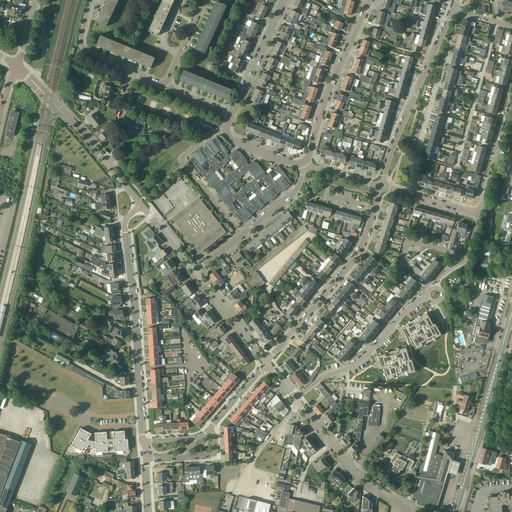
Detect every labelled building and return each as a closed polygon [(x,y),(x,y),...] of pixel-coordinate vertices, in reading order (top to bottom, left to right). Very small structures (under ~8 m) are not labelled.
[(16,0),(15,7),(14,16),(17,16),(18,14),(21,14),(22,7),(19,6),(19,3),(23,4),(23,0),(16,0)] [(114,9),(118,0),(105,0),(104,5),(114,9)] [(170,9),(173,2),(168,0),(162,0),(156,14),(165,19),(169,12),(171,10),(170,9)] [(262,1),(260,0),(255,0),(255,1),(258,3),(256,9),(265,13),(268,7),(266,6),(267,3),(262,1)] [(309,9),(305,8),(308,3),(301,0),(296,0),(294,5),(301,8),(299,11),(301,12),(307,14),(309,9)] [(342,0),(341,5),(342,6),(352,8),(354,2),(348,0),(347,0),(345,0),(342,0)] [(389,8),(392,10),(392,9),(394,3),(384,0),(382,7),(389,9),(389,8)] [(477,0),(475,0),(467,0),(466,5),(475,7),(474,10),(485,13),(486,7),(483,7),(482,8),(476,6),(478,1),(477,0)] [(508,0),(498,1),(498,9),(502,9),(502,11),(505,11),(505,12),(509,12),(509,2),(508,0)] [(212,11),(209,17),(219,22),(226,6),(216,2),(213,8),(211,8),(211,9),(211,11),(212,11)] [(427,11),(433,13),(435,6),(429,4),(427,9),(427,11)] [(106,27),(114,9),(104,5),(100,12),(99,12),(98,14),(99,15),(96,22),(106,27)] [(342,6),(340,12),(344,13),(343,13),(350,15),(352,8),(342,6)] [(265,14),(265,13),(256,9),(255,8),(252,15),(246,12),(245,15),(251,18),(254,19),(255,16),(263,19),(265,14)] [(289,16),(296,19),(299,14),(292,10),(289,16)] [(389,21),(391,15),(391,14),(385,13),(379,11),(377,17),(388,20),(389,21)] [(433,13),(427,11),(425,18),(432,20),(433,13)] [(246,26),(247,27),(249,28),(250,28),(257,31),(260,25),(252,22),(254,19),(251,18),(245,15),(238,12),(237,15),(248,20),(246,26)] [(162,26),(165,19),(156,14),(148,31),(158,36),(161,29),(162,29),(163,26),(162,26)] [(294,25),(296,19),(289,16),(286,22),(294,25)] [(205,26),(202,33),(212,37),(219,22),(209,17),(206,24),(206,23),(204,24),(204,25),(204,26),(205,26)] [(382,25),(386,26),(388,20),(377,17),(375,24),(382,26),(382,25)] [(432,20),(425,18),(424,22),(416,20),(415,23),(420,24),(423,25),(430,27),(431,22),(432,20)] [(331,23),(334,24),(333,27),(341,30),(343,23),(336,21),(333,19),(331,23)] [(470,29),(473,30),(477,31),(478,28),(470,26),(472,22),(464,20),(462,27),(470,29)] [(430,27),(423,25),(421,32),(428,34),(429,29),(430,27)] [(247,27),(246,26),(245,26),(242,32),(237,30),(236,33),(246,37),(247,34),(254,37),(257,32),(257,31),(250,28),(249,28),(247,27)] [(303,32),(300,30),(294,28),(293,30),(292,29),(284,26),(282,32),(293,37),(295,31),(302,34),(303,32)] [(468,36),(470,29),(462,27),(460,34),(468,36)] [(402,34),(396,32),(385,29),(384,31),(374,28),(372,35),(373,35),(373,38),(378,39),(380,33),(386,35),(387,32),(401,36),(402,34)] [(498,28),(495,37),(501,39),(504,30),(498,28)] [(236,33),(235,32),(234,34),(233,35),(241,38),(238,44),(249,49),(252,43),(244,40),(246,37),(236,33)] [(291,40),(293,37),(282,32),(279,37),(287,41),(287,40),(288,41),(287,44),(293,46),(296,48),(297,45),(296,44),(297,43),(291,40)] [(330,39),(337,41),(339,35),(332,32),(330,39)] [(428,34),(421,32),(420,36),(412,33),(411,36),(416,38),(426,40),(427,35),(428,34)] [(198,42),(195,49),(205,53),(212,37),(202,33),(199,39),(197,40),(197,41),(197,42),(198,42)] [(471,37),(468,36),(460,34),(458,41),(466,44),(469,45),(473,46),(474,43),(470,42),(471,37)] [(100,35),(96,46),(104,49),(103,50),(106,51),(106,50),(114,53),(118,43),(100,35)] [(425,43),(426,40),(416,38),(411,36),(410,39),(415,41),(412,51),(418,53),(420,46),(424,47),(425,43)] [(337,41),(330,39),(328,38),(326,45),(317,41),(316,44),(325,48),(326,45),(328,45),(327,46),(334,48),(337,41)] [(363,40),(361,47),(369,50),(372,43),(377,45),(376,48),(379,49),(380,47),(381,48),(382,45),(381,44),(381,43),(373,40),(372,43),(370,43),(370,42),(363,40)] [(463,51),(466,44),(458,41),(456,49),(463,51)] [(277,42),(275,47),(282,51),(285,45),(277,42)] [(137,50),(118,43),(114,53),(122,56),(121,58),(124,59),(125,57),(132,61),(137,50)] [(248,50),(249,49),(238,44),(235,50),(236,50),(236,51),(230,48),(228,51),(242,57),(243,54),(246,55),(248,50)] [(324,50),(325,48),(316,44),(315,44),(314,48),(322,51),(320,56),(323,57),(330,60),(333,53),(326,50),(326,51),(324,50)] [(511,48),(507,47),(503,46),(501,52),(511,55),(511,48)] [(282,51),(275,47),(272,53),(279,56),(282,51)] [(358,53),(367,56),(368,56),(370,50),(369,50),(361,47),(358,53)] [(461,58),(463,51),(456,49),(454,56),(461,58)] [(155,58),(137,50),(132,61),(140,64),(139,65),(142,66),(143,65),(151,68),(155,58)] [(242,57),(228,51),(227,53),(233,56),(233,57),(233,56),(230,62),(233,64),(241,67),(244,61),(240,60),(242,57)] [(330,60),(323,57),(320,56),(318,62),(317,63),(321,64),(328,66),(330,60)] [(396,60),(404,63),(411,64),(413,58),(406,56),(405,60),(397,57),(396,60)] [(459,65),(461,58),(454,56),(452,63),(459,65)] [(295,66),(280,59),(279,62),(277,61),(270,57),(268,63),(279,68),(281,63),(288,66),(294,68),(295,66)] [(280,59),(295,66),(296,63),(281,57),(280,59)] [(511,66),(511,59),(506,58),(502,57),(500,63),(504,64),(511,66),(511,67),(511,66)] [(374,62),(366,59),(365,62),(363,61),(357,58),(354,65),(364,69),(366,64),(373,66),(374,62)] [(409,71),(411,64),(404,63),(396,60),(396,64),(404,66),(402,69),(409,71)] [(278,70),(279,68),(268,63),(265,69),(272,72),(273,70),(275,71),(277,70),(277,69),(278,70)] [(317,65),(311,63),(310,66),(313,67),(311,73),(322,77),(324,70),(317,68),(316,68),(317,65)] [(240,68),(241,67),(233,64),(231,70),(238,73),(240,68)] [(511,66),(504,64),(502,71),(510,73),(511,67),(511,66)] [(362,75),(364,69),(354,65),(352,72),(360,75),(359,77),(369,81),(370,78),(362,75)] [(450,68),(448,75),(460,78),(464,79),(465,76),(461,75),(462,71),(458,70),(450,68)] [(409,71),(402,69),(399,69),(398,72),(393,71),(393,72),(392,74),(397,75),(401,76),(407,78),(409,71)] [(183,70),(181,77),(179,80),(186,83),(186,85),(187,85),(188,85),(189,84),(195,86),(199,77),(183,70)] [(509,79),(510,73),(502,71),(499,70),(498,76),(509,79)] [(263,73),(260,79),(268,82),(270,76),(263,73)] [(320,84),(322,77),(311,73),(309,79),(305,78),(304,81),(310,83),(311,80),(313,81),(313,82),(320,84)] [(454,84),(458,85),(460,78),(448,75),(446,82),(454,84)] [(343,82),(353,86),(354,86),(355,82),(356,79),(346,76),(343,82)] [(407,78),(401,76),(400,80),(399,83),(405,85),(407,78)] [(509,79),(498,76),(496,82),(507,85),(508,79),(509,79)] [(204,90),(211,93),(215,83),(199,77),(195,86),(202,89),(201,90),(202,91),(203,92),(204,91),(204,90)] [(275,85),(268,82),(260,79),(258,84),(265,88),(265,87),(267,88),(266,90),(271,93),(276,95),(277,92),(272,90),(275,85)] [(310,83),(304,81),(303,84),(304,85),(302,91),(305,92),(316,95),(318,89),(311,86),(311,87),(309,86),(310,83)] [(351,91),(353,86),(343,82),(341,89),(350,92),(349,95),(360,99),(361,96),(352,92),(353,91),(351,91)] [(405,85),(399,83),(396,82),(395,86),(390,85),(389,88),(403,92),(405,85)] [(444,89),(452,91),(454,84),(446,82),(444,89)] [(227,100),(229,96),(231,90),(215,83),(211,93),(218,96),(217,96),(218,98),(219,98),(220,98),(220,97),(227,100)] [(111,107),(112,104),(114,96),(112,96),(114,87),(106,86),(104,97),(107,97),(105,106),(111,107)] [(491,93),(502,96),(502,95),(504,89),(493,86),(491,93)] [(401,99),(403,92),(389,88),(388,90),(388,92),(396,94),(395,97),(401,99)] [(266,94),(270,96),(274,98),(276,95),(271,93),(266,90),(265,93),(256,89),(253,94),(264,99),(266,94)] [(452,91),(444,89),(442,96),(450,99),(452,91)] [(313,102),(316,95),(305,92),(304,96),(302,95),(301,97),(294,95),(293,98),(304,101),(305,99),(307,99),(306,100),(313,102)] [(502,96),(491,93),(490,99),(492,100),(500,102),(502,96)] [(264,99),(253,94),(251,100),(258,103),(260,104),(259,106),(269,110),(270,106),(266,104),(267,101),(264,99)] [(361,99),(360,99),(349,95),(348,97),(339,94),(337,101),(344,103),(347,104),(347,105),(349,98),(353,99),(360,102),(361,99)] [(440,104),(448,106),(449,103),(450,99),(442,96),(440,104)] [(298,110),(309,114),(312,107),(303,104),(304,101),(293,98),(292,102),(300,105),(298,110)] [(387,100),(385,107),(392,109),(394,102),(387,100)] [(500,102),(492,100),(490,106),(499,108),(498,108),(500,102)] [(335,107),(343,110),(344,111),(347,104),(344,103),(337,101),(335,107)] [(446,113),(447,109),(448,106),(440,104),(438,111),(446,113)] [(499,108),(490,106),(487,105),(486,111),(497,114),(498,108),(499,108)] [(392,109),(385,107),(385,110),(384,114),(390,116),(392,109)] [(282,114),(287,116),(297,120),(298,117),(300,117),(300,118),(307,120),(309,114),(298,110),(297,109),(296,113),(290,111),(290,112),(280,109),(278,113),(282,114)] [(13,137),(19,113),(12,111),(6,135),(13,137)] [(99,117),(95,112),(87,119),(90,123),(91,123),(95,127),(102,122),(98,117),(99,117)] [(340,123),(342,116),(333,113),(330,119),(337,122),(340,123)] [(390,116),(384,114),(380,113),(379,117),(375,115),(374,118),(388,122),(390,116)] [(437,116),(435,123),(443,125),(446,126),(450,127),(456,128),(457,125),(451,123),(451,124),(447,123),(448,119),(437,116)] [(484,122),(496,125),(497,119),(485,116),(484,122)] [(254,122),(249,120),(246,130),(252,133),(254,127),(255,125),(256,123),(257,123),(258,119),(255,118),(254,122)] [(388,122),(374,118),(373,118),(372,121),(377,123),(376,126),(380,127),(386,129),(388,122)] [(132,124),(129,123),(128,130),(138,132),(138,131),(144,132),(145,127),(142,127),(143,122),(146,123),(146,122),(140,121),(140,120),(133,119),(132,124)] [(340,123),(337,122),(330,119),(328,126),(335,128),(339,130),(341,123),(340,123)] [(496,125),(484,122),(482,128),(483,129),(494,132),(495,126),(496,126),(496,125)] [(441,132),(442,128),(443,125),(435,123),(433,130),(441,132)] [(107,133),(113,129),(109,124),(103,128),(105,131),(99,136),(103,141),(109,136),(107,133)] [(254,127),(252,133),(258,135),(261,128),(255,125),(254,127)] [(386,129),(380,127),(379,131),(371,129),(370,132),(378,134),(384,136),(386,129)] [(266,136),(268,131),(261,128),(258,135),(265,138),(266,136)] [(272,140),(276,130),(270,128),(269,128),(268,131),(266,136),(265,138),(272,140)] [(285,130),(282,129),(282,130),(277,128),(276,130),(272,140),(279,143),(279,142),(281,136),(283,133),(284,133),(285,130)] [(492,138),(494,132),(483,129),(482,135),(492,138)] [(431,137),(439,139),(441,132),(433,130),(431,137)] [(384,136),(378,134),(370,132),(369,135),(377,137),(376,141),(382,143),(384,136)] [(292,148),(299,150),(302,140),(297,138),(299,135),(296,134),(294,137),(296,138),(295,141),(294,142),(292,147),(292,148)] [(492,138),(482,135),(481,135),(480,141),(490,144),(492,138)] [(288,140),(288,138),(281,136),(279,142),(279,143),(285,145),(286,144),(288,140)] [(346,147),(350,148),(351,144),(352,139),(348,138),(345,137),(343,142),(342,145),(346,147)] [(429,144),(437,146),(439,139),(431,137),(429,144)] [(288,140),(286,144),(285,145),(292,148),(292,147),(294,142),(295,141),(288,138),(288,140)] [(212,140),(209,143),(217,153),(220,150),(224,155),(223,155),(225,158),(229,155),(227,153),(228,152),(220,142),(216,145),(212,140)] [(217,153),(209,143),(205,146),(209,151),(206,153),(216,165),(220,162),(218,159),(217,160),(214,156),(217,153)] [(437,146),(429,144),(427,151),(435,154),(437,146)] [(477,152),(485,154),(487,148),(486,148),(487,145),(479,144),(479,146),(476,145),(474,151),(477,152)] [(325,146),(323,145),(319,156),(326,158),(326,156),(327,152),(328,151),(328,150),(329,147),(325,146)] [(213,168),(216,165),(206,153),(204,155),(200,150),(196,153),(204,163),(208,160),(211,165),(210,165),(213,168)] [(235,150),(229,155),(225,158),(220,162),(223,167),(227,164),(226,163),(232,159),(235,163),(244,156),(240,151),(238,152),(237,153),(235,150)] [(334,153),(331,152),(331,151),(328,150),(328,151),(327,152),(326,156),(326,158),(332,160),(333,158),(333,155),(334,153)] [(435,154),(427,151),(425,159),(433,161),(435,154)] [(485,154),(477,152),(475,158),(484,161),(485,154)] [(204,163),(196,153),(193,156),(196,161),(194,163),(204,176),(205,175),(205,174),(208,172),(205,169),(204,170),(201,166),(204,163)] [(333,155),(333,158),(332,160),(338,161),(339,160),(339,157),(340,156),(340,154),(337,153),(337,154),(334,153),(333,155)] [(364,162),(362,161),(364,156),(359,155),(358,159),(356,164),(355,166),(362,168),(362,166),(363,162),(364,162)] [(248,161),(244,156),(235,163),(238,167),(233,172),(232,171),(229,173),(232,178),(235,176),(247,166),(245,163),(248,161)] [(358,159),(354,158),(354,159),(351,158),(349,164),(355,166),(356,164),(358,159)] [(482,167),(484,161),(475,158),(474,165),(482,167)] [(362,166),(362,168),(368,170),(368,168),(370,162),(367,161),(366,162),(364,162),(363,162),(362,166)] [(208,172),(205,174),(205,175),(207,177),(205,179),(209,184),(218,177),(215,173),(220,168),(221,169),(222,168),(223,167),(220,162),(216,165),(213,168),(211,169),(210,170),(209,171),(208,172)] [(252,162),(247,166),(235,176),(238,180),(242,177),(241,177),(248,171),(252,175),(261,167),(257,162),(255,164),(252,162)] [(373,163),(370,162),(368,168),(368,170),(374,171),(376,165),(373,164),(373,163)] [(482,167),(474,165),(472,171),(480,173),(482,167)] [(278,178),(286,189),(290,186),(286,181),(289,179),(278,166),(277,167),(274,169),(277,172),(278,172),(281,176),(278,178)] [(261,167),(252,175),(255,179),(248,185),(247,184),(244,187),(247,191),(249,189),(253,186),(257,183),(259,181),(262,179),(265,177),(263,175),(266,173),(261,167)] [(457,171),(453,170),(451,177),(458,179),(458,177),(460,172),(457,171)] [(221,181),(218,177),(209,184),(213,189),(215,187),(217,190),(232,178),(229,173),(226,176),(227,177),(221,181)] [(266,176),(276,189),(279,187),(282,192),(286,189),(278,178),(275,181),(271,177),(272,176),(270,173),(266,176)] [(439,191),(446,193),(449,182),(445,180),(447,174),(444,173),(443,175),(439,191)] [(469,184),(468,189),(466,197),(473,198),(475,190),(477,191),(481,176),(470,173),(469,176),(478,179),(476,184),(475,184),(474,186),(469,184)] [(434,181),(432,189),(439,191),(442,180),(443,175),(440,174),(439,179),(435,178),(434,181)] [(235,176),(232,178),(217,190),(219,192),(217,194),(221,199),(230,192),(227,188),(234,182),(235,183),(238,180),(235,176)] [(266,188),(274,199),(277,196),(273,191),(276,189),(266,176),(265,177),(262,179),(265,182),(269,186),(266,188)] [(425,187),(427,179),(420,177),(418,185),(425,187)] [(432,189),(434,181),(427,179),(425,187),(432,189)] [(449,182),(446,193),(453,195),(456,187),(456,184),(449,182)] [(257,183),(253,186),(264,199),(266,197),(270,201),(274,199),(266,188),(262,191),(259,187),(260,186),(258,184),(257,183)] [(253,198),(261,208),(265,206),(261,201),(264,199),(253,186),(249,189),(252,192),(253,192),(256,196),(253,198)] [(234,196),(230,192),(221,199),(225,204),(228,202),(229,205),(230,205),(232,203),(237,199),(241,196),(245,193),(247,191),(244,187),(240,189),(241,190),(234,196)] [(461,197),(463,189),(456,187),(453,195),(461,197)] [(98,201),(99,203),(104,202),(110,201),(109,194),(98,196),(97,191),(90,192),(90,196),(94,196),(95,201),(98,201)] [(245,193),(241,196),(251,209),(254,207),(257,211),(261,208),(253,198),(250,201),(246,197),(247,196),(246,194),(245,193)] [(240,208),(249,218),(252,216),(248,211),(251,209),(241,196),(237,199),(240,202),(240,201),(244,206),(240,208)] [(204,206),(199,200),(174,220),(178,225),(180,225),(181,227),(180,227),(188,238),(190,237),(191,239),(190,240),(194,246),(198,243),(200,245),(199,247),(202,250),(204,248),(206,246),(208,244),(209,242),(211,240),(214,238),(217,236),(218,234),(220,233),(223,231),(220,227),(219,228),(218,227),(220,226),(215,220),(214,221),(212,219),(214,218),(205,207),(204,208),(202,206),(204,206)] [(111,208),(110,201),(104,202),(99,203),(95,203),(96,210),(111,208)] [(311,212),(311,211),(313,204),(307,202),(305,209),(308,210),(308,211),(311,212)] [(235,206),(232,203),(230,205),(229,205),(228,206),(238,219),(241,217),(244,221),(245,221),(249,218),(240,208),(237,211),(234,207),(235,206)] [(398,205),(391,203),(389,209),(396,211),(398,205)] [(313,204),(311,211),(311,212),(314,213),(314,211),(317,212),(318,212),(319,206),(313,204)] [(319,206),(318,212),(317,212),(320,213),(320,214),(323,215),(324,212),(325,207),(319,206)] [(325,207),(324,212),(323,215),(327,216),(327,215),(330,216),(332,209),(325,207)] [(396,211),(389,209),(387,215),(393,217),(394,214),(395,215),(396,211)] [(421,211),(420,215),(423,216),(422,222),(425,223),(426,216),(427,215),(428,211),(421,209),(421,211)] [(337,219),(341,220),(342,214),(343,212),(336,211),(335,217),(338,218),(337,219)] [(426,216),(425,223),(427,224),(428,224),(429,217),(433,218),(434,216),(434,215),(435,213),(428,211),(427,215),(426,216)] [(344,220),(347,221),(349,214),(343,212),(342,214),(341,220),(344,221),(344,220)] [(289,213),(283,217),(289,225),(291,224),(292,223),(290,220),(293,218),(289,213)] [(434,216),(433,218),(437,219),(436,222),(435,226),(438,227),(440,220),(440,218),(441,215),(435,213),(434,215),(434,216)] [(347,221),(350,221),(350,223),(353,223),(354,220),(355,216),(349,214),(347,221)] [(60,215),(56,224),(61,226),(65,217),(60,215)] [(393,217),(387,215),(385,221),(392,223),(393,220),(392,220),(393,217)] [(445,226),(446,225),(446,222),(448,217),(441,215),(440,218),(440,220),(438,227),(441,228),(441,226),(445,227),(445,226)] [(355,216),(354,220),(353,223),(356,224),(356,223),(360,224),(361,218),(360,217),(355,216)] [(283,217),(281,218),(278,221),(282,226),(284,229),(288,226),(291,229),(293,227),(291,224),(289,225),(283,217)] [(449,226),(452,227),(454,219),(448,217),(446,222),(446,225),(445,226),(449,227),(449,226)] [(277,231),(282,226),(278,221),(273,225),(277,231)] [(392,223),(385,221),(383,227),(389,229),(390,226),(391,227),(392,223)] [(448,249),(460,252),(462,247),(454,245),(456,237),(459,238),(460,236),(465,237),(465,236),(466,234),(465,233),(467,225),(459,222),(457,230),(454,229),(448,249)] [(273,237),(278,234),(280,237),(282,235),(280,232),(279,233),(277,231),(273,225),(267,229),(271,235),(273,237)] [(102,228),(97,226),(95,230),(105,235),(114,234),(113,226),(104,228),(105,232),(102,231),(103,230),(101,230),(102,228)] [(389,229),(383,227),(381,233),(388,236),(389,232),(388,232),(389,229)] [(266,239),(271,235),(267,229),(262,234),(266,239)] [(106,244),(114,243),(113,240),(114,240),(114,234),(105,235),(95,230),(93,234),(100,237),(102,237),(103,243),(106,244)] [(388,236),(381,233),(379,239),(385,242),(386,239),(387,239),(388,236)] [(162,242),(156,234),(150,240),(155,247),(162,242)] [(261,243),(266,239),(262,234),(256,238),(261,243)] [(339,239),(337,242),(348,248),(351,242),(345,239),(342,238),(342,236),(335,234),(335,237),(339,238),(339,239)] [(251,242),(255,247),(261,243),(256,238),(251,242)] [(385,242),(379,239),(377,246),(384,248),(386,245),(384,244),(385,242)] [(250,252),(255,247),(251,242),(242,249),(245,253),(249,250),(250,252)] [(348,248),(337,242),(334,247),(330,243),(328,246),(334,250),(335,248),(338,250),(338,251),(344,254),(348,248)] [(80,258),(82,258),(85,252),(83,251),(79,249),(67,243),(65,247),(77,253),(76,256),(80,258)] [(107,253),(114,252),(116,252),(115,245),(104,246),(104,248),(102,248),(102,253),(107,253)] [(383,251),(384,248),(377,246),(375,252),(381,254),(382,251),(383,251)] [(163,252),(159,248),(148,256),(148,259),(149,261),(154,256),(158,261),(161,258),(162,259),(166,256),(165,256),(167,254),(165,251),(163,252)] [(114,252),(107,253),(102,253),(103,257),(102,258),(100,257),(99,259),(105,261),(106,262),(117,261),(117,260),(117,257),(116,257),(116,255),(115,255),(114,252)] [(232,257),(238,264),(235,266),(239,271),(244,266),(242,264),(247,260),(243,255),(242,257),(239,252),(232,257)] [(336,264),(330,260),(328,258),(324,254),(322,257),(326,260),(323,263),(326,265),(331,269),(336,264)] [(340,259),(335,254),(330,260),(336,264),(340,259)] [(106,265),(105,261),(99,259),(93,256),(90,262),(99,267),(107,271),(109,271),(118,269),(117,263),(108,264),(106,265)] [(367,262),(372,266),(374,264),(377,261),(372,256),(367,262)] [(165,276),(169,273),(172,271),(170,268),(174,265),(170,259),(163,264),(166,267),(161,270),(165,276)] [(434,260),(430,264),(438,270),(441,266),(434,260)] [(372,266),(367,262),(362,267),(368,272),(370,269),(376,274),(378,272),(375,268),(372,266)] [(323,268),(317,263),(315,265),(321,271),(327,275),(331,269),(326,265),(323,268)] [(92,273),(94,268),(84,264),(82,268),(92,273)] [(430,264),(427,268),(434,275),(438,270),(430,264)] [(226,272),(213,282),(218,288),(225,282),(222,278),(230,272),(228,270),(230,268),(227,265),(223,268),(224,270),(226,272)] [(327,275),(321,271),(315,265),(313,268),(319,273),(317,276),(322,280),(323,280),(327,275)] [(358,273),(363,277),(365,275),(368,272),(362,267),(358,273)] [(427,268),(423,273),(431,279),(434,275),(427,268)] [(169,273),(165,276),(171,284),(175,281),(177,284),(183,279),(181,276),(182,275),(178,270),(170,276),(169,273)] [(209,276),(213,282),(226,272),(224,270),(219,274),(216,270),(209,276)] [(239,299),(245,294),(246,292),(255,286),(258,283),(263,280),(256,272),(252,275),(227,295),(232,301),(235,298),(237,300),(239,299)] [(363,277),(358,273),(353,278),(358,283),(361,280),(369,287),(371,284),(369,282),(365,279),(363,277)] [(423,273),(420,277),(427,283),(431,279),(423,273)] [(303,280),(309,285),(314,290),(319,284),(314,280),(311,283),(305,278),(303,280)] [(411,278),(408,282),(415,289),(419,284),(414,280),(411,278)] [(314,290),(309,285),(303,280),(301,282),(307,288),(305,291),(310,295),(314,290)] [(189,282),(176,291),(173,293),(175,296),(180,293),(183,296),(186,294),(188,296),(192,293),(190,291),(193,288),(189,282)] [(353,289),(355,287),(355,286),(350,282),(345,288),(351,292),(357,297),(359,295),(353,289)] [(408,282),(405,287),(412,293),(415,289),(408,282)] [(120,290),(119,290),(118,283),(110,284),(111,294),(113,295),(121,294),(120,290)] [(167,296),(175,289),(173,285),(164,292),(162,290),(159,293),(162,297),(164,298),(167,296)] [(405,287),(401,291),(409,297),(412,293),(405,287)] [(310,295),(305,291),(303,289),(302,288),(299,291),(296,288),(294,291),(300,296),(305,301),(310,295)] [(357,297),(351,292),(345,288),(341,293),(346,297),(349,294),(355,300),(357,297)] [(305,301),(300,296),(294,291),(293,291),(292,293),(296,297),(298,299),(295,302),(301,306),(305,301)] [(401,291),(398,295),(405,301),(409,297),(401,291)] [(343,300),(346,297),(341,293),(336,298),(341,303),(348,308),(350,306),(343,300)] [(157,302),(156,295),(153,294),(152,295),(151,295),(146,295),(146,298),(147,305),(155,304),(154,302),(157,302)] [(249,311),(247,308),(250,305),(247,302),(244,304),(241,300),(247,296),(245,294),(239,299),(240,300),(233,306),(237,310),(236,311),(239,314),(241,312),(243,315),(249,311)] [(481,320),(489,323),(496,298),(488,296),(488,295),(485,294),(478,318),(481,319),(481,320)] [(121,296),(112,297),(113,307),(115,308),(120,307),(120,304),(122,304),(121,296)] [(188,299),(183,302),(187,307),(190,304),(192,303),(197,309),(205,303),(202,299),(200,301),(197,296),(190,301),(188,299)] [(348,308),(341,303),(336,298),(332,304),(337,308),(339,305),(346,311),(348,308)] [(301,306),(295,302),(293,305),(287,299),(285,302),(288,305),(291,307),(296,311),(301,306)] [(392,299),(388,303),(396,309),(399,305),(397,302),(392,299)] [(388,303),(385,307),(392,313),(396,309),(388,303)] [(335,311),(337,308),(332,304),(327,309),(332,314),(339,319),(341,317),(337,314),(338,313),(335,311)] [(291,317),(296,311),(291,307),(286,312),(291,317)] [(385,307),(382,311),(389,317),(392,313),(385,307)] [(203,322),(204,321),(213,314),(210,310),(204,314),(200,309),(195,313),(199,320),(200,320),(201,320),(203,322)] [(339,319),(332,314),(327,309),(323,315),(328,319),(330,316),(337,321),(339,319)] [(111,316),(111,315),(114,315),(115,319),(120,318),(120,319),(121,319),(121,318),(123,318),(123,311),(118,311),(118,310),(114,311),(109,311),(109,316),(111,316)] [(381,318),(385,322),(389,317),(382,311),(378,316),(381,318)] [(254,329),(260,324),(257,320),(261,317),(260,317),(263,315),(261,313),(249,323),(254,329)] [(218,320),(213,314),(204,321),(206,323),(205,323),(206,324),(207,324),(206,323),(208,322),(211,325),(218,320)] [(427,314),(402,329),(408,340),(410,339),(416,350),(441,335),(435,324),(433,325),(427,314)] [(480,327),(488,329),(489,323),(481,320),(481,319),(478,318),(477,318),(476,323),(479,323),(478,326),(480,326),(480,327)] [(315,324),(326,334),(328,332),(328,331),(325,328),(322,326),(325,323),(319,319),(315,324)] [(263,321),(260,324),(254,329),(259,335),(268,327),(273,324),(271,321),(266,325),(263,321)] [(374,321),(371,325),(378,331),(382,327),(374,321)] [(89,327),(81,322),(78,326),(87,331),(89,327)] [(268,327),(259,335),(261,338),(260,339),(260,340),(261,342),(262,343),(263,343),(264,342),(265,342),(271,337),(274,335),(278,330),(282,326),(278,323),(277,324),(271,331),(268,327)] [(490,330),(488,329),(480,327),(480,326),(478,326),(479,323),(476,323),(473,335),(472,335),(472,336),(471,337),(472,337),(473,338),(474,337),(475,338),(474,342),(479,344),(480,342),(486,344),(490,330)] [(327,338),(329,336),(328,335),(326,334),(315,324),(310,330),(315,334),(318,331),(321,334),(321,333),(327,338)] [(118,329),(110,325),(107,331),(123,339),(124,339),(125,338),(126,337),(125,336),(125,335),(124,335),(125,333),(125,331),(121,329),(120,330),(118,329)] [(159,326),(159,327),(148,328),(148,334),(157,334),(160,333),(160,330),(161,330),(161,329),(167,328),(166,325),(159,326)] [(215,338),(217,338),(226,331),(221,325),(216,329),(215,330),(213,327),(209,330),(215,338)] [(367,329),(375,335),(378,331),(371,325),(367,329)] [(367,329),(364,333),(371,340),(375,335),(367,329)] [(313,337),(315,334),(310,330),(306,335),(311,339),(313,341),(317,344),(319,342),(313,337)] [(51,332),(49,336),(58,341),(61,336),(51,332)] [(363,340),(368,344),(371,340),(364,333),(360,338),(363,340)] [(113,340),(103,335),(101,338),(118,348),(122,342),(114,337),(113,340)] [(227,347),(234,341),(229,335),(224,338),(222,340),(222,342),(224,345),(225,346),(227,347)] [(309,347),(312,344),(315,347),(317,344),(313,341),(311,339),(306,335),(301,341),(306,345),(309,347)] [(352,339),(348,343),(356,349),(359,345),(354,341),(352,339)] [(239,348),(236,343),(234,341),(227,347),(228,349),(229,350),(230,352),(232,353),(235,351),(239,348)] [(71,346),(80,351),(82,349),(77,346),(77,345),(73,343),(71,346)] [(348,343),(345,347),(352,354),(356,349),(348,343)] [(289,373),(300,365),(296,360),(297,359),(296,358),(303,350),(298,346),(291,354),(293,356),(289,360),(285,363),(285,362),(283,364),(282,365),(289,373)] [(345,347),(341,352),(349,358),(352,354),(345,347)] [(239,348),(235,351),(238,356),(235,359),(237,360),(244,355),(239,348)] [(406,348),(378,356),(381,369),(383,368),(387,380),(415,372),(411,360),(409,360),(406,348)] [(119,352),(116,351),(115,352),(109,349),(107,352),(113,355),(110,359),(104,355),(103,355),(102,355),(102,356),(101,357),(101,358),(102,359),(107,361),(112,364),(114,361),(119,364),(121,360),(121,359),(122,357),(118,354),(119,352)] [(338,356),(345,362),(349,358),(341,352),(338,356)] [(57,353),(53,360),(66,367),(70,360),(57,353)] [(244,355),(237,360),(238,362),(241,360),(245,365),(250,361),(244,355)] [(309,358),(300,365),(289,373),(295,381),(304,375),(301,371),(302,370),(301,368),(311,360),(309,358)] [(207,367),(212,371),(216,367),(211,363),(207,367)] [(73,365),(70,370),(102,388),(105,383),(73,365)] [(304,375),(295,381),(300,387),(309,379),(311,382),(317,371),(316,370),(313,371),(308,380),(304,375)] [(227,376),(236,384),(240,379),(231,371),(230,373),(227,376)] [(236,384),(227,376),(224,374),(220,379),(225,383),(231,388),(233,387),(236,384)] [(124,376),(116,377),(116,380),(115,381),(119,384),(129,384),(128,377),(124,377),(124,376)] [(200,386),(196,383),(194,381),(191,384),(197,389),(200,386)] [(258,388),(265,395),(267,393),(271,388),(264,382),(258,388)] [(231,388),(225,383),(221,388),(227,393),(228,392),(231,388)] [(312,408),(315,411),(318,409),(317,408),(320,406),(321,407),(325,403),(328,401),(329,401),(332,398),(320,383),(317,387),(325,398),(312,408)] [(372,401),(373,391),(374,387),(371,387),(370,391),(364,390),(362,401),(358,400),(353,437),(358,442),(360,442),(363,417),(367,417),(369,404),(371,404),(371,401),(372,401)] [(227,393),(221,388),(217,393),(223,398),(224,397),(227,393)] [(267,396),(265,395),(258,388),(253,395),(257,399),(260,401),(264,396),(269,401),(270,399),(267,396)] [(129,390),(119,391),(119,394),(117,394),(117,399),(129,398),(129,390)] [(457,402),(469,406),(472,397),(462,394),(462,393),(458,392),(456,397),(463,399),(462,401),(458,400),(457,402)] [(223,398),(217,393),(216,394),(213,397),(219,403),(223,398)] [(219,403),(213,397),(210,395),(206,399),(209,402),(215,407),(216,406),(219,403)] [(253,403),(257,399),(253,395),(247,401),(251,405),(254,407),(256,406),(253,403)] [(281,401),(276,395),(267,406),(270,409),(271,408),(273,411),(276,409),(283,417),(287,413),(283,408),(285,407),(281,401)] [(4,410),(5,410),(11,400),(6,397),(0,407),(0,408),(1,409),(4,405),(6,407),(4,410)] [(318,409),(315,411),(318,415),(324,410),(331,405),(333,407),(337,404),(332,398),(329,401),(328,401),(325,403),(321,407),(320,406),(317,408),(318,409)] [(254,407),(251,405),(247,401),(241,407),(246,411),(249,414),(251,411),(255,415),(258,412),(253,408),(254,407)] [(215,407),(209,402),(204,407),(210,412),(215,407)] [(469,406),(457,402),(456,402),(456,408),(458,408),(458,406),(461,406),(459,413),(462,414),(463,411),(467,412),(469,406)] [(443,405),(435,403),(431,420),(439,422),(443,405)] [(337,404),(333,407),(329,410),(331,412),(330,414),(330,413),(324,418),(329,424),(334,419),(331,416),(337,411),(336,409),(339,406),(337,404)] [(210,412),(204,407),(202,409),(200,412),(206,417),(210,412)] [(242,416),(246,411),(241,407),(236,414),(243,420),(248,423),(250,420),(246,416),(244,418),(242,416)] [(378,426),(380,408),(373,407),(372,418),(369,418),(369,421),(368,421),(368,425),(378,426)] [(206,417),(200,412),(196,416),(202,422),(203,421),(206,417)] [(248,423),(243,420),(236,414),(230,420),(237,426),(242,422),(246,424),(248,423)] [(163,430),(171,429),(171,423),(171,420),(166,420),(166,416),(162,416),(162,418),(162,420),(163,430)] [(202,422),(196,416),(192,421),(198,426),(199,425),(202,422)] [(59,418),(53,430),(70,439),(76,428),(59,418)] [(171,429),(180,429),(179,419),(177,419),(177,423),(171,423),(171,429)] [(179,419),(180,429),(188,428),(188,422),(182,423),(181,419),(179,419)] [(163,430),(162,420),(160,420),(160,424),(154,424),(154,430),(163,430)] [(290,424),(288,436),(285,436),(282,446),(287,447),(287,444),(292,445),(293,444),(295,435),(295,434),(295,432),(297,426),(290,424)] [(225,435),(234,435),(234,433),(230,433),(230,427),(224,427),(225,435)] [(301,427),(295,432),(295,434),(295,435),(293,444),(298,451),(300,446),(301,440),(302,439),(300,437),(306,433),(301,427)] [(71,445),(76,448),(84,452),(86,448),(93,448),(93,453),(104,452),(107,452),(107,447),(114,446),(114,451),(123,451),(128,450),(127,436),(125,437),(124,431),(120,431),(117,431),(113,431),(113,432),(109,432),(110,439),(107,439),(106,432),(102,432),(99,432),(95,433),(95,441),(88,440),(91,434),(87,432),(81,428),(76,437),(71,445)] [(264,438),(267,433),(257,428),(255,434),(264,438)] [(443,457),(441,456),(441,455),(435,453),(441,434),(430,431),(412,497),(415,498),(417,501),(416,504),(430,508),(438,504),(445,481),(446,481),(445,480),(451,460),(443,457)] [(343,444),(341,445),(344,449),(351,443),(349,440),(350,439),(347,434),(343,437),(340,440),(343,444)] [(386,440),(380,434),(375,439),(381,445),(386,440)] [(8,435),(7,436),(0,462),(0,473),(7,476),(21,440),(8,435)] [(234,437),(234,435),(225,435),(225,444),(231,443),(231,437),(234,437)] [(302,448),(305,451),(307,446),(313,441),(308,435),(302,440),(305,444),(303,445),(302,448)] [(5,483),(15,487),(32,444),(21,440),(7,476),(5,483)] [(307,446),(305,451),(303,453),(307,458),(318,450),(317,449),(318,448),(317,447),(318,447),(317,446),(316,446),(314,443),(315,443),(314,442),(313,442),(313,441),(307,446)] [(231,450),(231,443),(225,444),(226,452),(235,452),(235,449),(231,450)] [(357,446),(356,444),(355,443),(354,443),(347,450),(349,452),(349,453),(349,454),(349,455),(351,456),(352,456),(359,450),(356,447),(357,446)] [(495,459),(497,452),(483,448),(479,462),(486,465),(489,457),(495,459)] [(453,453),(445,450),(443,457),(451,460),(452,460),(454,453),(453,453)] [(235,452),(226,452),(226,461),(236,460),(235,452)] [(396,466),(393,471),(398,474),(400,469),(402,470),(404,466),(410,469),(414,462),(408,458),(406,462),(400,459),(401,456),(396,452),(393,457),(390,455),(388,458),(391,460),(390,462),(393,463),(393,464),(393,465),(393,466),(394,465),(396,466)] [(496,467),(506,470),(507,464),(505,463),(507,458),(500,456),(496,467)] [(120,467),(120,470),(134,469),(133,461),(127,462),(127,458),(120,459),(121,464),(122,464),(122,467),(120,467)] [(318,462),(316,464),(314,462),(312,464),(315,468),(316,467),(319,472),(328,464),(323,458),(321,460),(321,459),(320,460),(318,462)] [(460,462),(451,459),(447,473),(456,475),(460,462)] [(206,466),(206,474),(210,474),(210,478),(214,478),(214,483),(218,483),(218,475),(214,476),(214,466),(206,466)] [(189,480),(193,480),(193,467),(185,467),(186,476),(183,476),(183,483),(186,483),(189,482),(189,480)] [(203,474),(200,474),(199,467),(193,467),(193,480),(197,480),(197,482),(200,482),(203,482),(203,474)] [(167,468),(167,472),(158,473),(158,481),(166,480),(166,476),(169,476),(169,475),(173,475),(173,468),(167,468)] [(134,469),(120,470),(117,470),(117,474),(124,474),(124,478),(127,478),(134,478),(134,469)] [(335,470),(328,477),(328,479),(334,481),(335,481),(339,485),(345,479),(340,474),(339,475),(335,470)] [(76,496),(84,477),(75,473),(66,492),(76,496)] [(159,486),(159,494),(173,493),(173,482),(167,483),(167,486),(159,486)] [(0,508),(6,510),(10,502),(15,487),(5,483),(0,495),(0,508)] [(135,491),(132,491),(132,490),(133,490),(132,485),(128,485),(128,484),(125,484),(125,483),(121,484),(122,495),(127,495),(127,498),(136,497),(135,491)] [(275,489),(282,491),(288,492),(289,486),(285,485),(276,483),(275,489)] [(358,492),(354,488),(353,489),(349,485),(346,488),(345,494),(347,496),(349,495),(354,500),(357,497),(355,495),(358,492)] [(318,487),(316,495),(324,496),(325,489),(318,487)] [(288,492),(282,491),(277,511),(288,511),(286,511),(289,498),(290,493),(288,492)] [(511,511),(511,494),(510,495),(510,492),(506,493),(506,492),(501,492),(502,494),(499,494),(499,496),(490,497),(490,511),(511,511)] [(369,500),(363,496),(360,511),(371,511),(372,504),(369,504),(369,500)] [(252,499),(247,498),(243,511),(253,511),(256,501),(256,500),(252,499)] [(318,511),(320,506),(294,499),(292,506),(294,507),(293,510),(300,511),(318,511)] [(174,506),(174,501),(167,501),(159,502),(160,510),(168,509),(168,506),(174,506)] [(256,501),(253,511),(269,511),(272,505),(256,501)]
